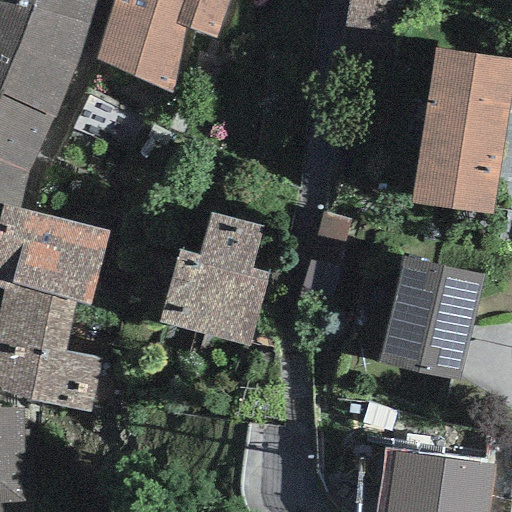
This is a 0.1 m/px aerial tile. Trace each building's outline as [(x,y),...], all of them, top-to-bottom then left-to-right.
[(30,5),(0,0),(0,52),(68,78),(70,79),(89,25),(30,5)] [(31,0),(30,5),(89,25),(96,0),(31,0)] [(112,0),(93,60),(170,94),(185,28),(215,40),(228,0),(112,0)] [(401,1),(393,0),(349,0),(340,68),(391,75),(401,1)] [(511,70),(511,61),(432,49),(408,202),(489,215),(511,70)] [(0,119),(45,136),(70,79),(68,78),(0,52),(0,119)] [(45,136),(0,119),(0,211),(2,206),(18,209),(25,173),(45,136)] [(23,210),(2,206),(0,211),(0,289),(4,292),(5,282),(10,284),(32,213),(23,210)] [(262,228),(208,213),(197,255),(177,250),(156,323),(247,348),(268,273),(251,268),(262,228)] [(70,223),(51,296),(89,306),(108,232),(70,223)] [(482,274),(403,256),(378,364),(457,382),(482,274)] [(100,360),(0,340),(0,392),(25,401),(89,414),(100,360)] [(0,408),(0,511),(1,511),(1,503),(25,502),(21,408),(0,408)] [(487,511),(494,465),(383,451),(374,511),(487,511)]
